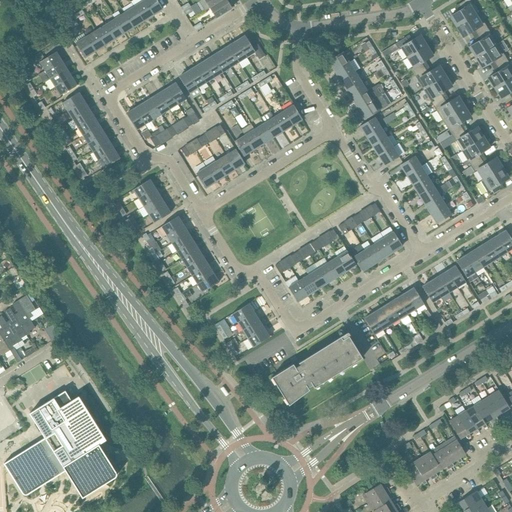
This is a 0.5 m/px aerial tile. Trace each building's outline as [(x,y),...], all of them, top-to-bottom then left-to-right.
[(162,8),(156,0),(144,0),(143,1),(152,15),(163,9),(162,8)] [(200,0),(199,1),(205,11),(211,7),(222,0),(200,0)] [(230,9),(224,0),(222,0),(211,7),(217,17),(230,9)] [(465,0),(458,5),(461,10),(450,16),(456,27),(475,15),(469,5),(472,3),(469,0),(465,0)] [(152,15),(143,1),(134,7),(142,21),(152,15)] [(180,8),(183,11),(190,7),(188,3),(180,8)] [(142,21),(134,7),(124,13),(133,27),(142,21)] [(185,15),(193,11),(190,7),(183,11),(185,15)] [(133,27),(124,13),(114,19),(123,33),(133,27)] [(477,35),(487,28),(478,13),(475,15),(456,27),(463,37),(474,30),(477,35)] [(123,33),(114,19),(105,25),(113,39),(123,33)] [(203,26),(200,22),(192,27),(195,31),(203,26)] [(113,39),(105,25),(95,31),(104,45),(113,39)] [(475,57),(497,44),(487,28),(477,35),(480,40),(469,47),(475,57)] [(104,45),(95,31),(85,37),(94,51),(104,45)] [(237,41),(247,57),(255,52),(259,58),(264,55),(258,44),(252,47),(245,37),(246,37),(245,36),(237,41)] [(405,37),(395,44),(398,49),(401,47),(407,57),(426,46),(419,36),(408,42),(405,37)] [(83,57),(84,58),(94,51),(85,37),(75,43),(83,57)] [(228,46),(239,62),(247,57),(237,41),(228,46)] [(496,66),(506,59),(497,44),(475,57),(482,67),(493,61),(496,66)] [(220,51),(230,67),(239,62),(228,46),(220,51)] [(426,46),(407,57),(413,67),(410,69),(414,74),(424,68),(421,63),(432,56),(426,46)] [(381,52),(384,57),(393,52),(390,47),(381,52)] [(212,56),(222,73),(230,67),(220,51),(212,56)] [(39,62),(44,71),(61,61),(55,52),(54,52),(55,53),(39,62)] [(328,60),(335,71),(349,62),(343,52),(329,60),(328,60)] [(204,62),(214,78),(222,73),(212,56),(204,62)] [(494,88),(511,76),(511,67),(506,59),(496,66),(499,71),(488,78),(494,88)] [(44,71),(49,79),(66,69),(61,61),(44,71)] [(196,67),(206,83),(214,78),(204,62),(196,67)] [(335,71),(341,80),(355,71),(349,62),(335,71)] [(424,68),(414,74),(423,90),(445,76),(438,66),(427,73),(424,68)] [(188,72),(198,88),(206,83),(196,67),(188,72)] [(49,79),(55,87),(71,77),(66,69),(49,79)] [(341,80),(347,90),(361,81),(355,71),(341,80)] [(180,78),(189,93),(198,88),(188,72),(179,77),(179,78),(180,78)] [(270,76),(263,80),(266,84),(272,80),(270,76)] [(445,76),(423,90),(433,105),(443,98),(440,93),(451,86),(445,76)] [(511,91),(511,76),(494,88),(501,98),(511,91)] [(55,87),(60,96),(75,86),(76,86),(71,77),(55,87)] [(263,80),(258,84),(260,88),(265,96),(271,93),(266,84),(263,80)] [(353,100),(367,91),(361,81),(347,90),(353,100)] [(167,88),(177,105),(186,99),(176,84),(177,84),(176,83),(167,88)] [(159,93),(169,110),(177,105),(167,88),(159,93)] [(353,100),(359,109),(373,100),(367,91),(353,100)] [(77,93),(62,103),(67,111),(83,101),(78,92),(77,93)] [(151,99),(161,115),(169,110),(159,93),(151,99)] [(373,100),(359,109),(365,119),(365,120),(366,119),(379,110),(386,106),(380,96),(373,100)] [(443,98),(433,105),(442,120),(464,107),(457,97),(446,104),(443,98)] [(143,104),(153,120),(161,115),(151,99),(143,104)] [(88,109),(83,101),(67,111),(72,120),(88,109)] [(135,109),(145,125),(153,120),(143,104),(135,109)] [(293,104),(282,111),(291,125),(302,118),(301,117),(293,104)] [(442,120),(452,136),(462,129),(459,124),(470,117),(464,107),(442,120)] [(72,120),(77,128),(94,118),(88,109),(72,120)] [(126,114),(136,130),(145,125),(135,109),(126,114)] [(291,125),(282,111),(273,117),(281,131),(291,125)] [(194,112),(188,116),(190,120),(193,124),(193,125),(199,121),(198,120),(194,112)] [(273,117),(263,123),(272,137),(281,131),(273,117)] [(360,125),(366,136),(381,127),(375,117),(361,125),(360,125)] [(77,128),(82,136),(99,126),(94,118),(77,128)] [(272,137),(263,123),(254,129),(262,143),(272,137)] [(220,125),(216,127),(221,135),(225,133),(220,125)] [(99,126),(82,136),(87,144),(104,134),(99,126)] [(366,136),(372,146),(387,137),(381,127),(366,136)] [(461,151),(483,137),(476,127),(465,134),(462,129),(452,136),(461,151)] [(147,129),(141,133),(145,140),(149,137),(150,139),(153,143),(158,140),(155,136),(153,138),(151,135),(147,129)] [(254,129),(244,135),(253,149),(262,143),(254,129)] [(109,142),(104,134),(87,144),(92,152),(109,142)] [(204,135),(201,137),(206,145),(209,143),(204,135)] [(253,149),(244,135),(234,142),(242,155),(242,156),(253,149)] [(201,137),(197,139),(202,147),(206,145),(201,137)] [(372,146),(378,155),(393,147),(387,137),(372,146)] [(483,137),(461,151),(465,149),(470,159),(467,161),(471,166),(481,160),(478,154),(489,148),(483,137)] [(109,142),(92,152),(98,160),(114,150),(109,142)] [(393,147),(378,155),(385,165),(385,166),(386,165),(385,165),(399,157),(404,153),(398,143),(393,147)] [(185,147),(181,149),(186,157),(190,155),(185,147)] [(235,149),(225,156),(234,169),(244,163),(244,162),(235,149)] [(119,159),(114,150),(98,160),(103,169),(118,159),(118,160),(119,159)] [(225,156),(216,161),(224,175),(234,169),(225,156)] [(414,156),(401,165),(400,164),(407,175),(421,166),(414,156)] [(481,160),(471,166),(475,173),(478,171),(483,179),(480,181),(502,168),(495,158),(484,165),(481,160)] [(216,161),(206,167),(215,181),(224,175),(216,161)] [(421,166),(407,175),(413,184),(427,176),(432,173),(426,163),(421,166)] [(204,187),(204,188),(215,181),(206,167),(196,174),(202,184),(204,187)] [(502,168),(480,181),(490,197),(500,190),(497,185),(508,178),(502,168)] [(419,194),(433,185),(427,176),(413,184),(419,194)] [(133,190),(138,198),(154,188),(149,179),(133,190)] [(451,179),(445,183),(448,188),(454,184),(451,179)] [(445,183),(439,187),(442,192),(449,189),(445,183)] [(439,195),(433,185),(419,194),(425,204),(439,195)] [(138,198),(143,206),(159,196),(154,188),(138,198)] [(445,205),(439,195),(425,204),(431,213),(445,205)] [(143,206),(148,215),(164,205),(159,196),(143,206)] [(481,197),(475,200),(477,204),(478,205),(484,201),(481,197)] [(375,203),(371,205),(376,214),(380,211),(375,203)] [(164,205),(148,215),(153,223),(169,213),(169,214),(170,213),(164,205)] [(451,215),(445,205),(431,213),(437,224),(438,223),(451,215)] [(359,213),(355,216),(360,224),(364,221),(359,213)] [(161,227),(166,235),(182,225),(177,216),(176,217),(161,227)] [(355,216),(352,218),(357,226),(360,224),(355,216)] [(344,222),(338,226),(341,231),(345,229),(347,228),(344,223),(344,222)] [(166,235),(171,243),(187,233),(182,225),(166,235)] [(333,229),(329,232),(334,240),(338,237),(333,229)] [(511,241),(506,232),(507,231),(506,230),(497,236),(507,252),(511,249),(511,241)] [(401,245),(393,232),(383,238),(392,252),(402,246),(402,245),(401,245)] [(171,243),(176,251),(192,241),(187,233),(171,243)] [(489,241),(499,257),(507,252),(497,236),(489,241)] [(392,252),(383,238),(373,244),(382,258),(392,252)] [(317,239),(313,242),(318,250),(322,247),(317,239)] [(192,241),(176,251),(181,260),(198,249),(192,241)] [(481,246),(491,262),(499,257),(489,241),(481,246)] [(313,242),(310,244),(315,252),(318,250),(313,242)] [(373,244),(364,250),(372,264),(382,258),(373,244)] [(473,251),(483,267),(491,262),(481,246),(473,251)] [(181,260),(186,268),(203,257),(198,249),(181,260)] [(372,264),(364,250),(354,257),(362,270),(362,271),(372,264)] [(155,253),(152,255),(156,262),(157,263),(161,261),(159,259),(159,258),(162,256),(159,251),(156,253),(155,253)] [(298,251),(294,254),(299,262),(303,259),(298,251)] [(347,251),(337,257),(345,271),(356,265),(355,264),(347,251)] [(464,256),(474,273),(483,267),(473,251),(464,256)] [(294,254),(291,256),(296,264),(299,262),(294,254)] [(456,263),(466,278),(474,273),(464,256),(456,262),(456,263)] [(203,257),(186,268),(191,276),(208,266),(203,257)] [(345,271),(337,257),(327,263),(336,277),(345,271)] [(278,263),(275,266),(280,274),(284,271),(278,263)] [(326,283),(336,277),(327,263),(317,269),(326,283)] [(191,276),(196,284),(213,274),(208,266),(191,276)] [(447,272),(457,288),(465,282),(456,267),(456,266),(447,272)] [(326,283),(317,269),(308,275),(316,289),(326,283)] [(438,277),(449,293),(457,288),(447,272),(438,277)] [(196,284),(202,293),(217,283),(218,283),(213,274),(196,284)] [(307,295),(316,289),(308,275),(298,281),(307,295)] [(430,282),(440,298),(449,293),(438,277),(430,282)] [(307,295),(298,281),(288,287),(296,301),(296,302),(307,295)] [(422,288),(432,303),(440,298),(430,282),(422,287),(422,288)] [(405,293),(415,310),(424,304),(414,289),(415,289),(414,288),(405,293)] [(30,293),(26,295),(31,303),(35,300),(30,293)] [(397,299),(407,315),(415,310),(405,293),(397,299)] [(18,300),(12,304),(18,313),(14,315),(26,335),(30,333),(29,331),(35,327),(31,321),(29,318),(33,316),(30,313),(35,310),(31,303),(26,295),(18,300)] [(389,304),(399,320),(407,315),(397,299),(389,304)] [(232,314),(237,323),(253,313),(248,304),(247,304),(232,314)] [(380,309),(391,325),(399,320),(389,304),(380,309)] [(14,315),(9,307),(4,311),(9,319),(5,322),(18,343),(20,347),(24,344),(21,339),(26,335),(14,315)] [(372,314),(382,330),(391,325),(380,309),(372,314)] [(237,323),(242,331),(258,321),(253,313),(237,323)] [(0,326),(0,327),(0,326),(0,335),(9,350),(17,363),(21,361),(13,348),(12,346),(18,343),(5,322),(1,314),(0,314),(0,326)] [(372,314),(363,319),(364,320),(374,335),(382,330),(372,314)] [(223,319),(214,325),(220,333),(223,331),(229,328),(223,319)] [(247,339),(264,329),(258,321),(242,331),(247,339)] [(269,338),(264,329),(247,339),(252,347),(268,338),(269,338)] [(0,356),(1,358),(5,355),(4,354),(9,350),(0,335),(0,356)] [(302,361),(301,362),(298,363),(299,364),(300,365),(295,368),(293,365),(271,378),(288,405),(309,390),(307,388),(312,385),(314,388),(362,358),(348,336),(342,340),(342,341),(304,364),(302,362),(303,362),(302,361)] [(509,408),(498,390),(490,396),(500,413),(502,417),(506,415),(503,411),(509,408)] [(82,498),(114,478),(115,477),(116,476),(116,475),(116,474),(116,473),(116,472),(115,472),(98,445),(106,440),(78,396),(71,400),(65,391),(29,413),(44,438),(3,463),(22,493),(22,494),(23,494),(23,495),(24,495),(25,495),(26,495),(27,495),(27,494),(65,471),(82,498)] [(490,396),(481,401),(494,422),(497,420),(495,416),(500,413),(490,396)] [(481,401),(473,406),(484,423),(489,420),(491,424),(494,422),(481,401)] [(103,412),(97,404),(93,406),(99,415),(103,412)] [(484,423),(473,406),(465,411),(476,428),(481,425),(483,429),(487,427),(484,423)] [(465,411),(457,416),(468,433),(473,430),(475,434),(478,432),(476,428),(465,411)] [(470,437),(468,433),(457,416),(448,421),(459,439),(465,435),(467,439),(470,437)] [(454,437),(446,442),(456,460),(458,463),(462,461),(459,458),(465,454),(454,437)] [(446,442),(437,447),(451,468),(453,466),(451,463),(456,460),(446,442)] [(437,447),(429,452),(440,470),(445,466),(448,470),(451,468),(437,447)] [(421,457),(434,478),(437,476),(435,473),(440,470),(429,452),(421,457)] [(421,457),(413,462),(424,480),(429,477),(431,480),(434,478),(421,457)] [(404,468),(411,478),(416,485),(421,482),(423,485),(426,483),(424,480),(413,462),(404,468)] [(362,495),(367,503),(388,490),(386,487),(383,490),(379,484),(362,495)] [(390,493),(388,490),(367,503),(372,511),(390,501),(387,496),(390,493)] [(481,500),(476,491),(459,502),(455,505),(457,508),(460,506),(463,511),(481,500)] [(479,511),(486,508),(481,500),(463,511),(464,511),(479,511)] [(372,511),(389,511),(398,507),(397,504),(393,506),(390,501),(372,511)]
